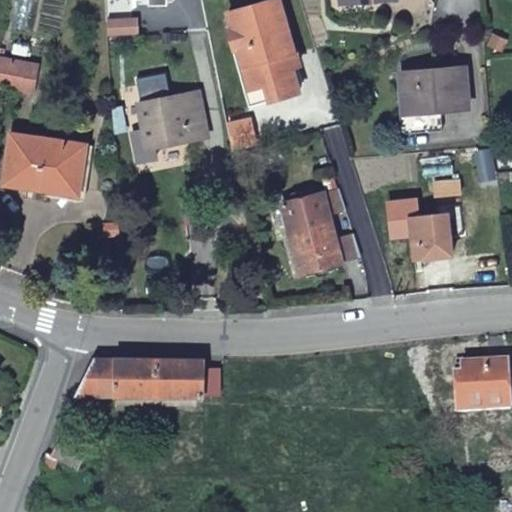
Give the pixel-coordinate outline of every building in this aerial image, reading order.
[(298,87),(291,60),(283,62),(281,52),(292,48),(291,43),(279,0),(259,0),(227,8),(232,46),(236,45),(246,86),(265,81),(269,95),(298,87)] [(136,13),(106,15),(107,33),(137,31),(136,13)] [(283,62),(291,60),(298,58),(294,43),(291,43),(292,48),(281,52),(283,62)] [(246,101),(269,95),(265,81),(246,86),(236,45),(232,46),(246,101)] [(37,63),(0,54),(0,82),(31,89),(37,63)] [(466,64),(401,70),(403,111),(441,107),(470,105),(466,64)] [(403,111),(401,70),(395,70),(399,131),(442,127),(441,107),(403,111)] [(207,132),(198,88),(139,100),(143,121),(148,121),(153,143),(207,132)] [(86,141),(11,130),(4,180),(49,188),(51,179),(80,184),(86,141)] [(459,178),(436,180),(436,192),(460,190),(459,178)] [(342,195),(339,185),(324,189),(326,198),(342,195)] [(282,200),(284,209),(326,198),(324,189),(282,200)] [(182,195),(185,221),(206,219),(203,193),(182,195)] [(346,207),(342,195),(326,198),(329,211),(346,207)] [(326,198),(284,209),(300,270),(341,260),(335,237),(329,211),(326,198)] [(448,212),(412,215),(415,254),(452,250),(448,212)] [(341,260),(361,254),(354,232),(335,237),(341,260)] [(204,365),(204,355),(95,354),(76,390),(204,391),(204,365)] [(507,360),(464,362),(463,369),(456,370),(459,406),(511,404),(507,360)] [(204,391),(219,391),(220,365),(204,365),(204,391)] [(66,424),(44,460),(53,464),(58,455),(77,463),(91,437),(66,424)] [(167,511),(185,508),(184,494),(167,496),(167,511)]
